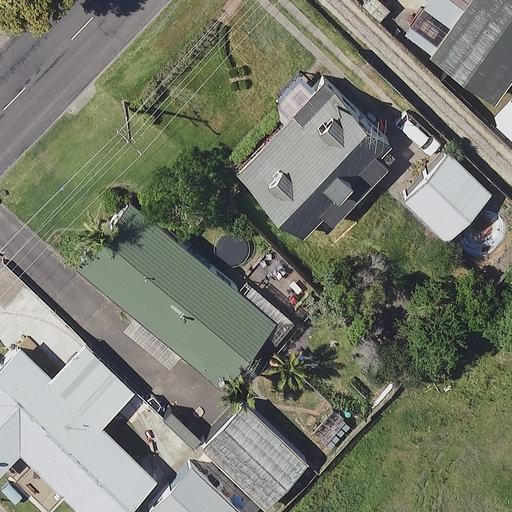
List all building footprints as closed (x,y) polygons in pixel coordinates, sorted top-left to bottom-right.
[(511,45),(511,0),(387,0),(377,13),(477,91),(511,45)] [(381,149),(304,76),(220,165),(285,226),(307,204),(318,215),(381,149)] [(474,186),(431,144),(386,190),(429,232),(474,186)] [(199,372),(244,319),(263,335),(302,289),(262,254),(231,291),(133,207),(79,270),(199,372)] [(171,426),(87,347),(55,380),(24,350),(0,375),(0,479),(2,481),(23,459),(79,511),(136,511),(141,506),(147,511),(259,511),(247,500),(291,453),(214,380),(171,426)]
